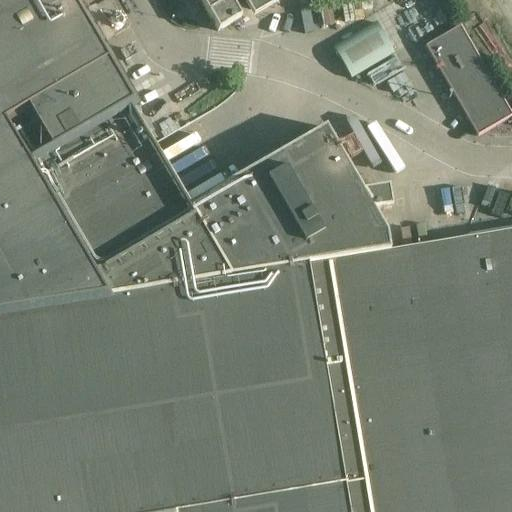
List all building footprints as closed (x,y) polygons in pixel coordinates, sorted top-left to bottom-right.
[(388,189),(362,193),(325,129),(188,210),(65,0),(0,0),(0,511),(511,511),(511,233),(390,253),(386,234),(374,213),(391,210),(388,189)] [(93,0),(81,0),(75,5),(91,27),(106,17),(93,0)] [(198,0),(207,15),(218,33),(240,20),(230,2),(232,0),(240,0),(252,20),(286,0),(198,0)] [(378,24),(332,52),(349,81),(397,54),(378,24)] [(463,33),(427,54),(467,122),(477,139),(511,119),(503,102),(463,33)]
